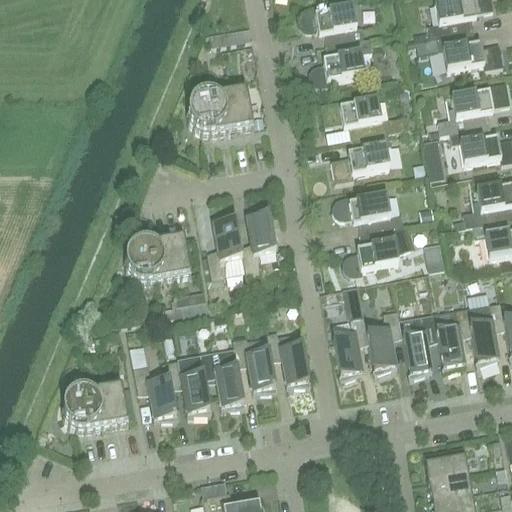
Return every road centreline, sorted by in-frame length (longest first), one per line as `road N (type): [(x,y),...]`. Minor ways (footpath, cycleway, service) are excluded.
road 1 (residential): [(335,445),(285,173)]
road 2 (residential): [(284,454),(29,501)]
road 3 (residential): [(285,173),(256,0)]
road 4 (residential): [(285,173),(158,197)]
road 5 (residential): [(511,413),(393,433)]
